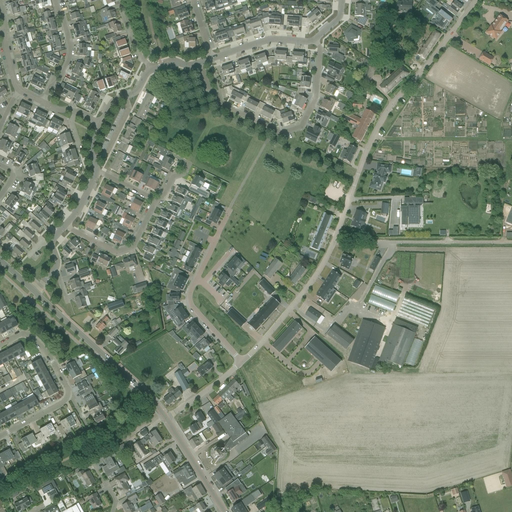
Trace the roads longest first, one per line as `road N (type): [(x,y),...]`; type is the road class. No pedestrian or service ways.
road 1 (residential): [(334,240),(379,124),(475,0)]
road 2 (residential): [(200,62),(219,102),(281,132),(301,126),(315,97),(314,39)]
road 3 (tertiary): [(166,417),(34,291)]
road 4 (residential): [(241,362),(189,302),(228,214)]
road 5 (residential): [(241,362),(303,294),(334,240)]
road 6 (residential): [(64,226),(116,252),(134,245),(154,200)]
